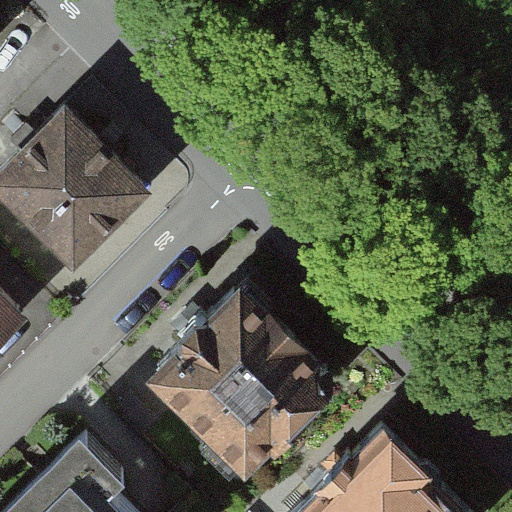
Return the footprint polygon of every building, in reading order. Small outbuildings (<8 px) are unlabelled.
[(66,106),(0,169),(0,200),(69,272),(150,193),(66,106)] [(243,277),(147,376),(252,477),(348,377),(243,277)] [(0,340),(26,315),(0,289),(0,340)] [(475,511),(383,423),(296,511),(475,511)] [(136,482),(85,433),(7,511),(139,511),(123,496),(136,482)]
